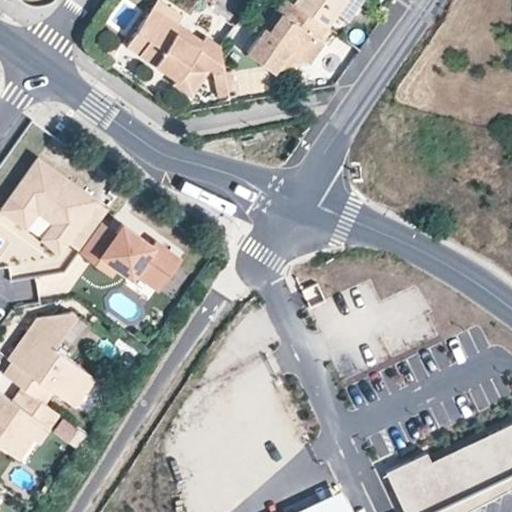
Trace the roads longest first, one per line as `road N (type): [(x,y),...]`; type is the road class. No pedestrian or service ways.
road 1 (residential): [(289,198),(162,153),(32,69)]
road 2 (tertiary): [(289,198),(409,243),(472,273),(511,304)]
road 3 (tertiary): [(429,0),(289,198)]
